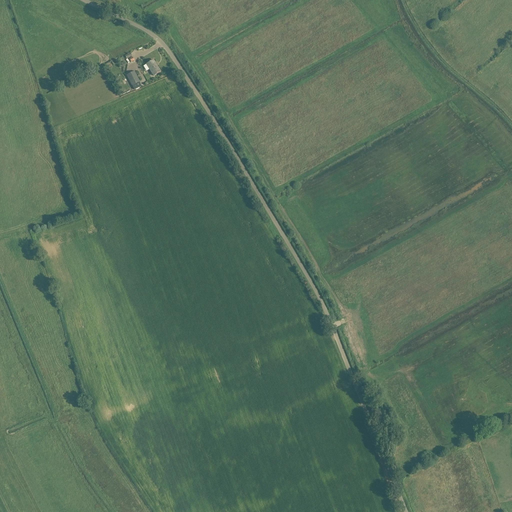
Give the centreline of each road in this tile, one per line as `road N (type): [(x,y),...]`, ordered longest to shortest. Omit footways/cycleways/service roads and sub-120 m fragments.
road 1 (unclassified): [(405,511),(286,236),(200,92),(153,34),(84,0)]
road 2 (track): [(402,0),(438,58),(511,126)]
